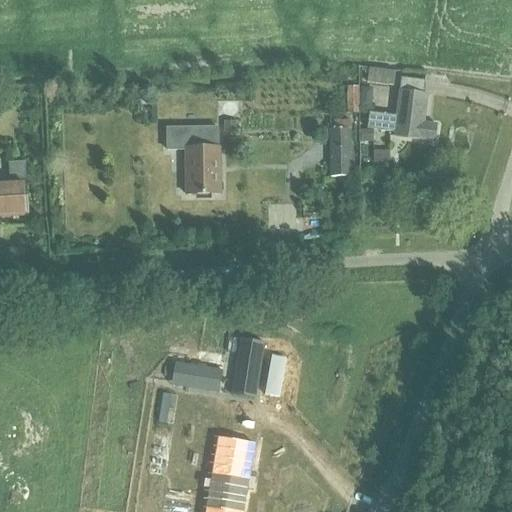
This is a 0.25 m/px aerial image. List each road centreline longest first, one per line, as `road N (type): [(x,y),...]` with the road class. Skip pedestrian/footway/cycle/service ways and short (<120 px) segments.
road 1 (unclassified): [(481,257),(0,287)]
road 2 (unclassified): [(481,257),(381,511)]
